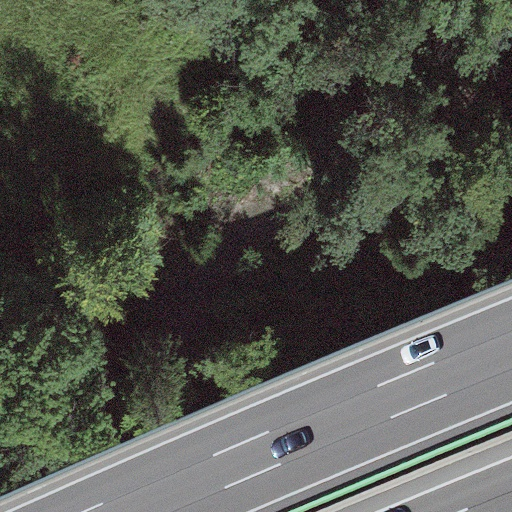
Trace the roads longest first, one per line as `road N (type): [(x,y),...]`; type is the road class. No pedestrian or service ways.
road 1 (track): [(0,382),(137,347),(237,202),(403,152),(509,0)]
road 2 (motorway): [(511,353),(134,511)]
